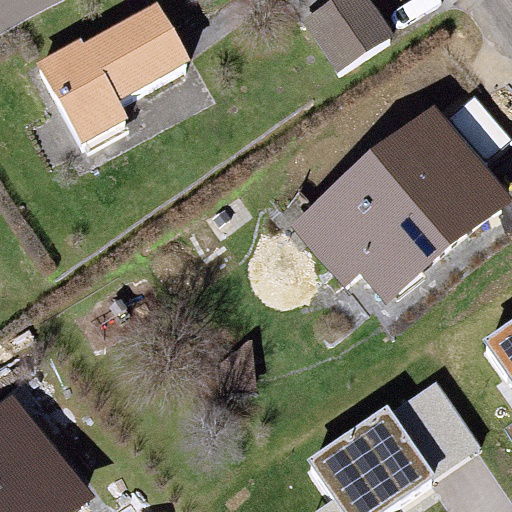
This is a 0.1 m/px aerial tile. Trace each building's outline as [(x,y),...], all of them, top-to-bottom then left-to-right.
[(396,36),(365,0),(343,0),(312,26),(351,73),(396,36)] [(164,12),(35,73),(73,153),(123,130),(111,105),(190,67),(164,12)] [(433,119),(293,228),(348,298),(488,188),(433,119)] [(511,414),(511,348),(482,369),(511,414)] [(334,511),(417,511),(486,467),(442,401),(315,483),(334,511)] [(16,409),(0,421),(0,511),(68,511),(85,499),(16,409)]
